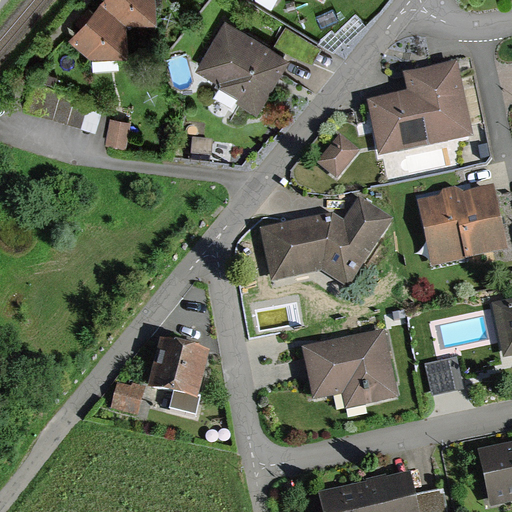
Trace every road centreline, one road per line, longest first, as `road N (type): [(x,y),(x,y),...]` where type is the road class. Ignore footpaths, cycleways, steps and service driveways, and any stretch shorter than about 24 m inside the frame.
road 1 (residential): [(250,189),(230,279),(254,463)]
road 2 (residential): [(511,412),(254,463)]
road 3 (track): [(161,303),(0,501)]
road 4 (residential): [(415,1),(250,189)]
road 5 (residential): [(250,189),(161,303)]
